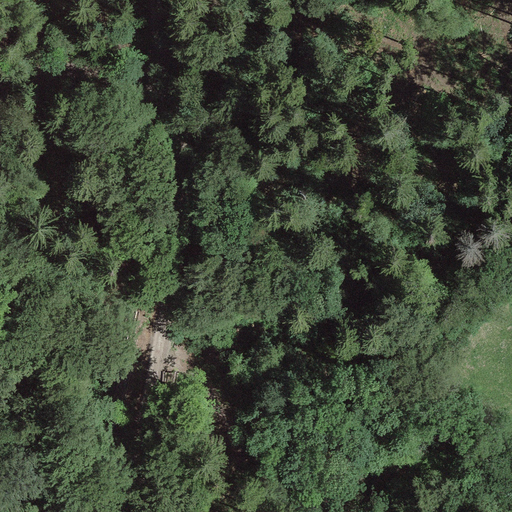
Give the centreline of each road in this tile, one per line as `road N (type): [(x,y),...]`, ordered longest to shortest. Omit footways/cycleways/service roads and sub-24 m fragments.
road 1 (track): [(126,511),(183,248),(191,174),(183,131),(144,93),(93,73),(0,107)]
road 2 (track): [(264,0),(240,32),(144,93),(154,0)]
road 3 (track): [(164,342),(227,442),(299,511)]
